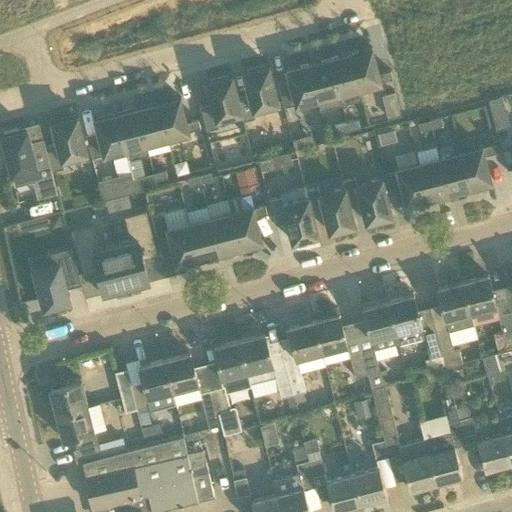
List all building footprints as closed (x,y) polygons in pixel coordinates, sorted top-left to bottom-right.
[(379,73),(372,47),(351,53),(360,87),(393,78),(391,70),(379,73)] [(339,93),(360,87),(351,53),(330,58),(339,93)] [(317,98),(339,93),(330,58),(308,64),(317,98)] [(296,104),(317,98),(308,64),(287,69),(289,79),(278,82),(284,107),(296,104)] [(279,102),(269,67),(270,67),(270,66),(243,73),(243,74),(244,74),(249,93),(243,94),(250,119),(256,117),(254,110),(280,103),(280,102),(279,102)] [(237,96),(232,77),(233,76),(233,75),(206,82),(206,83),(207,83),(212,102),(200,106),(207,130),(219,127),(217,119),(241,113),(243,120),(250,119),(243,94),(237,96)] [(187,122),(180,98),(181,98),(181,97),(159,103),(168,138),(190,132),(190,131),(201,128),(198,119),(187,122)] [(147,143),(168,138),(159,103),(137,108),(147,143)] [(398,106),(385,109),(387,119),(400,116),(398,106)] [(149,153),(147,143),(137,108),(116,114),(125,149),(128,159),(129,158),(130,160),(148,155),(148,153),(149,153)] [(125,149),(116,114),(94,120),(94,121),(95,121),(104,153),(103,153),(103,155),(125,149)] [(87,152),(78,117),(79,117),(78,115),(51,122),(52,124),(52,123),(57,143),(45,146),(52,170),(64,167),(62,160),(88,153),(88,152),(87,152)] [(441,116),(430,120),(432,127),(444,124),(441,116)] [(359,120),(347,123),(349,130),(361,127),(359,120)] [(432,127),(430,120),(419,123),(421,131),(432,127)] [(347,123),(335,126),(337,133),(349,130),(347,123)] [(45,146),(43,138),(30,142),(27,129),(18,131),(17,128),(4,132),(5,135),(2,135),(15,186),(33,181),(38,198),(57,193),(52,170),(45,146)] [(381,145),(397,141),(394,129),(378,134),(381,145)] [(470,187),(491,181),(485,155),(497,152),(494,144),(461,152),(470,187)] [(449,192),(470,187),(461,152),(440,158),(449,192)] [(274,171),(273,168),(270,157),(259,159),(263,174),(274,171)] [(428,198),(449,192),(440,158),(419,163),(428,198)] [(428,198),(419,163),(397,168),(397,169),(385,172),(392,196),(404,193),(406,203),(428,198)] [(239,185),(258,180),(254,165),(235,170),(239,185)] [(154,173),(156,181),(168,178),(166,170),(154,173)] [(128,193),(137,191),(134,181),(132,172),(98,180),(103,200),(116,196),(128,193)] [(210,172),(199,175),(201,183),(213,180),(210,172)] [(201,183),(199,175),(188,178),(190,186),(201,183)] [(357,184),(355,177),(349,179),(355,203),(361,202),(366,221),(365,221),(366,222),(392,215),(392,214),(391,214),(382,179),(383,179),(383,178),(357,184)] [(148,188),(145,178),(134,181),(137,191),(148,188)] [(355,203),(349,179),(343,180),(345,188),(320,194),(319,187),(306,190),(313,214),(324,211),(329,230),(328,231),(329,232),(356,225),(355,224),(354,224),(349,205),(355,203)] [(313,214),(306,190),(305,185),(281,190),(282,196),(269,199),(276,223),(287,220),(293,240),(292,240),(292,241),(319,234),(319,233),(318,233),(313,214)] [(128,193),(116,196),(120,210),(131,207),(128,193)] [(268,213),(265,204),(254,207),(254,206),(232,212),(241,246),(263,241),(262,240),(256,216),(268,213)] [(174,254),(176,262),(176,263),(198,258),(189,223),(186,211),(185,206),(152,215),(163,257),(174,254)] [(131,240),(115,244),(125,285),(149,279),(143,256),(157,252),(145,209),(124,215),(131,240)] [(219,252),(241,246),(232,212),(210,217),(219,252)] [(48,217),(51,227),(62,224),(59,214),(48,217)] [(198,258),(219,252),(210,217),(189,223),(198,258)] [(102,291),(125,285),(115,244),(99,248),(93,223),(71,229),(82,271),(96,268),(102,291)] [(68,294),(66,289),(66,288),(82,284),(72,247),(46,254),(49,265),(34,269),(44,308),(47,307),(48,309),(61,306),(60,303),(69,301),(68,294)] [(492,290),(488,274),(463,281),(471,313),(496,306),(503,331),(494,334),(495,338),(499,353),(511,349),(511,316),(504,287),(492,290)] [(455,352),(449,332),(474,325),(471,313),(463,281),(437,288),(447,327),(436,330),(442,355),(446,369),(464,364),(460,350),(455,352)] [(424,333),(414,294),(388,301),(400,344),(424,337),(430,358),(434,357),(442,355),(436,330),(424,333)] [(380,372),(374,351),(400,344),(388,301),(363,307),(374,346),(361,350),(368,375),(369,374),(373,391),(386,387),(386,386),(390,385),(386,370),(380,372)] [(314,320),(322,352),(347,345),(339,314),(314,320)] [(322,352),(314,320),(288,327),(296,358),(322,352)] [(275,373),(265,333),(239,339),(251,383),(276,376),(281,397),(285,396),(293,394),(287,370),(275,373)] [(239,339),(214,346),(223,378),(235,375),(238,389),(252,386),(251,383),(239,339)] [(361,350),(349,353),(350,357),(351,357),(356,378),(368,375),(361,350)] [(177,403),(174,391),(199,384),(190,352),(165,359),(177,403)] [(143,381),(132,384),(138,409),(150,405),(151,410),(177,403),(165,359),(139,365),(143,381)] [(293,394),(304,392),(306,391),(300,367),(287,370),(293,394)] [(128,368),(115,371),(120,387),(119,387),(123,403),(125,410),(125,412),(138,409),(132,384),(128,368)] [(56,414),(88,406),(82,381),(50,389),(56,414)] [(224,386),(213,389),(222,425),(225,434),(242,430),(236,407),(230,408),(226,392),(224,386)] [(400,448),(397,437),(400,437),(386,387),(373,391),(383,428),(387,440),(384,441),(389,456),(400,453),(410,489),(436,482),(425,441),(400,448)] [(213,389),(200,392),(202,397),(210,428),(222,425),(213,389)] [(293,394),(285,396),(287,405),(291,404),(293,413),(298,411),(293,394)] [(369,397),(353,401),(357,419),(374,414),(369,397)] [(456,408),(454,403),(444,406),(450,430),(424,437),(425,441),(436,482),(463,475),(455,447),(467,444),(465,436),(456,408)] [(468,405),(456,408),(465,436),(477,433),(472,417),(468,405)] [(63,440),(95,431),(88,406),(56,414),(63,440)] [(147,406),(138,409),(142,425),(151,423),(147,406)] [(511,413),(500,417),(504,432),(511,462),(511,461),(511,413)] [(485,469),(511,462),(504,432),(477,440),(485,469)] [(101,456),(98,444),(73,450),(77,462),(83,461),(93,507),(94,511),(148,511),(214,497),(203,449),(188,453),(185,441),(184,436),(101,456)] [(316,437),(304,441),(305,446),(307,452),(319,449),(316,437)] [(376,460),(389,456),(384,441),(371,444),(376,460)] [(305,446),(292,449),(294,457),(296,462),(308,459),(307,452),(305,446)] [(326,473),(321,455),(308,459),(313,476),(326,473)] [(313,476),(308,459),(296,462),(299,473),(274,480),(278,493),(277,493),(282,511),(310,511),(305,490),(316,486),(313,476)] [(361,502),(387,495),(380,466),(353,473),(361,502)] [(245,469),(233,472),(234,479),(247,477),(245,469)] [(334,510),(361,502),(353,473),(327,480),(334,510)] [(251,494),(247,477),(234,479),(238,496),(251,494)] [(253,511),(282,511),(277,493),(250,500),(253,511)]
